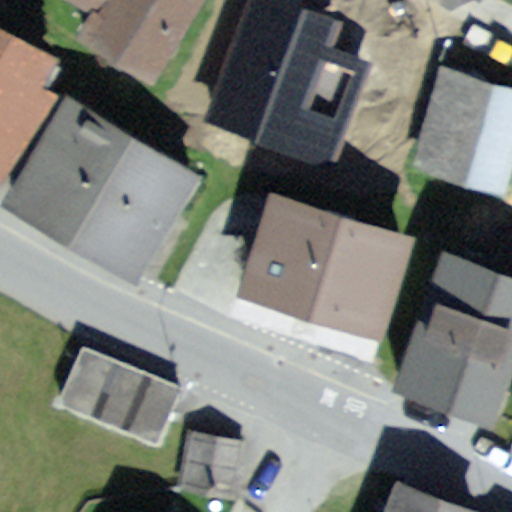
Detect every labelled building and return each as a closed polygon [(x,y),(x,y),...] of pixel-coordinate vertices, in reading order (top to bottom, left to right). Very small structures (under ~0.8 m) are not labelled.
[(75,0),(63,21),(143,67),(182,0),(75,0)] [(295,0),(227,0),(190,109),(287,142),(332,12),(295,0)] [(0,176),(66,61),(0,23),(0,176)] [(511,83),(432,56),(397,159),(493,192),(511,136),(511,83)] [(199,166),(67,86),(3,191),(136,271),(185,190),(199,166)] [(398,223),(259,175),(223,279),(274,296),(362,327),(398,223)] [(511,256),(511,257),(432,232),(384,383),(487,415),(505,359),(511,335),(511,256)] [(162,391),(68,351),(45,403),(140,443),(162,391)] [(206,436),(177,431),(168,493),(225,502),(235,440),(206,436)] [(470,511),(473,506),(386,471),(369,511),(470,511)]
